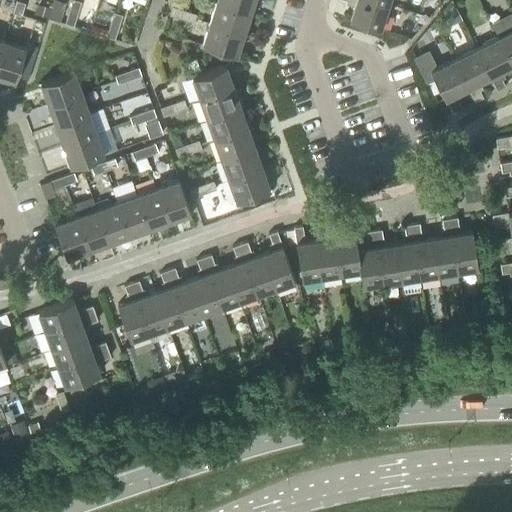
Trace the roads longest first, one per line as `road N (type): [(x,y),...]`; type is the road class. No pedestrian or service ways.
road 1 (secondary): [(511,405),(311,424),(48,511)]
road 2 (secondary): [(256,511),(365,481),(511,470)]
road 3 (residential): [(408,149),(350,172),(345,167),(307,60),(308,39)]
road 4 (residential): [(408,149),(375,58),(308,39)]
